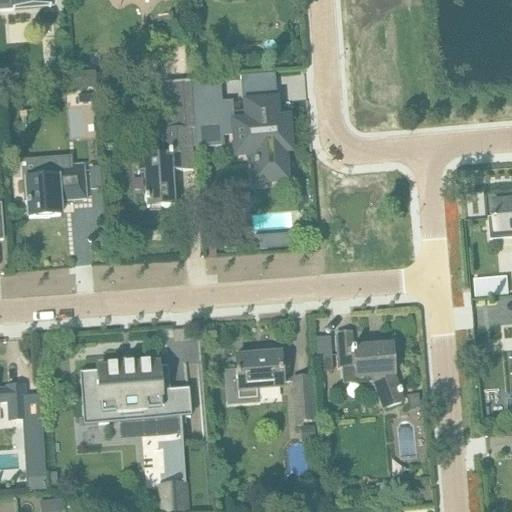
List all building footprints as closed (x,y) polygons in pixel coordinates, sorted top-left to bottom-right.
[(49,7),(48,0),(11,0),(12,10),(49,7)] [(93,71),(71,72),(72,86),(94,85),(93,71)] [(219,78),(190,81),(191,101),(193,122),(206,121),(207,126),(219,125),(220,135),(234,134),(236,155),(252,154),(254,184),(285,181),(280,121),(275,122),(273,102),(245,104),(246,116),(230,117),(229,106),(219,106),(217,80),(220,80),(219,78)] [(193,122),(191,101),(190,81),(167,83),(170,130),(166,130),(167,136),(161,137),(163,156),(152,157),(152,151),(136,152),(136,158),(137,175),(144,174),(145,197),(144,197),(145,202),(146,202),(146,209),(174,207),(171,172),(193,171),(190,129),(194,129),(193,122)] [(75,91),(76,106),(92,105),(91,90),(75,91)] [(28,201),(25,202),(26,206),(28,206),(29,218),(59,216),(58,202),(72,201),(86,200),(85,200),(86,200),(83,167),(70,168),(69,160),(41,162),(42,180),(26,181),(28,201)] [(511,237),(511,199),(510,200),(511,202),(492,204),(495,239),(511,237)] [(265,236),(253,237),(254,251),(266,250),(265,236)] [(355,381),(373,379),(383,409),(402,402),(399,394),(401,394),(400,389),(398,390),(393,375),(391,347),(354,350),(354,349),(351,350),(350,335),(351,335),(351,334),(336,335),(339,370),(354,369),(355,381)] [(260,402),(259,390),(282,388),(279,355),(236,358),(237,372),(228,373),(230,404),(260,402)] [(332,355),(320,356),(321,372),(333,371),(332,355)] [(98,425),(171,420),(167,367),(157,368),(157,364),(148,365),(148,364),(147,364),(147,366),(140,366),(140,365),(138,365),(139,366),(131,366),(131,365),(130,365),(130,367),(123,367),(123,366),(122,366),(122,367),(115,368),(115,366),(114,367),(114,368),(107,369),(107,367),(106,367),(106,368),(97,369),(97,373),(80,374),(80,380),(82,417),(83,417),(84,426),(98,425)] [(293,382),(296,418),(311,417),(308,381),(293,382)] [(0,403),(8,403),(10,420),(25,419),(24,407),(23,387),(7,388),(7,390),(0,390),(0,403)] [(418,395),(409,396),(410,408),(419,407),(418,395)] [(301,427),(302,442),(315,441),(314,426),(301,427)] [(57,488),(56,474),(48,474),(49,488),(57,488)] [(43,478),(28,479),(29,491),(44,490),(43,478)] [(371,481),(372,493),(404,490),(403,479),(371,481)] [(187,511),(185,485),(160,487),(160,489),(161,511),(171,511),(185,511),(187,511)] [(51,511),(50,501),(39,503),(40,511),(51,511)]
